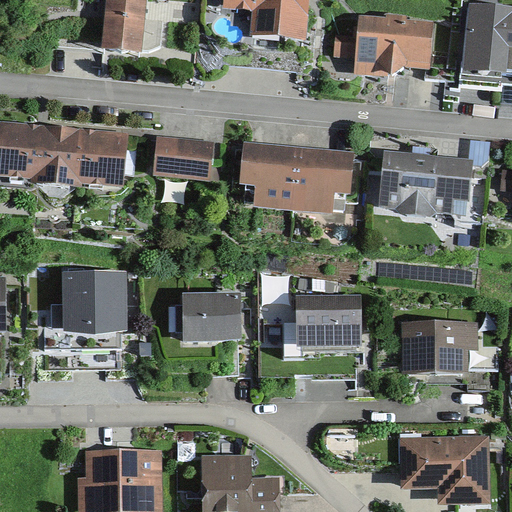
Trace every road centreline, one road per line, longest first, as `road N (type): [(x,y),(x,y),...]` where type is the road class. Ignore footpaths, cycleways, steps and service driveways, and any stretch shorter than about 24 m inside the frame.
road 1 (residential): [(0,85),(511,134)]
road 2 (residential): [(0,419),(239,422),(350,511)]
